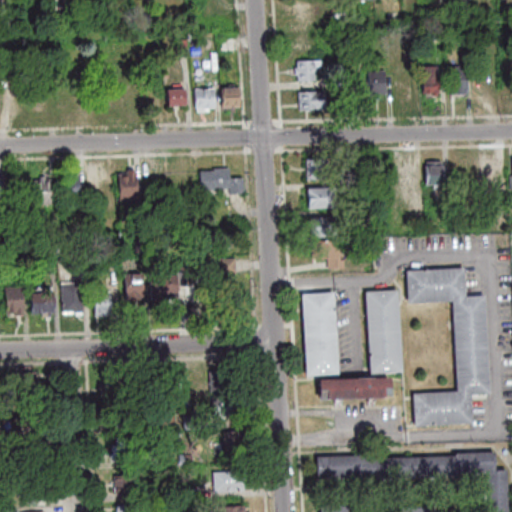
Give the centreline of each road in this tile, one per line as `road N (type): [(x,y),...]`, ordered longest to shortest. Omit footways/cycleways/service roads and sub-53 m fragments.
road 1 (residential): [(282,511),(252,0)]
road 2 (residential): [(511,132),(0,145)]
road 3 (residential): [(273,339),(0,351)]
road 4 (residential): [(77,511),(69,349)]
